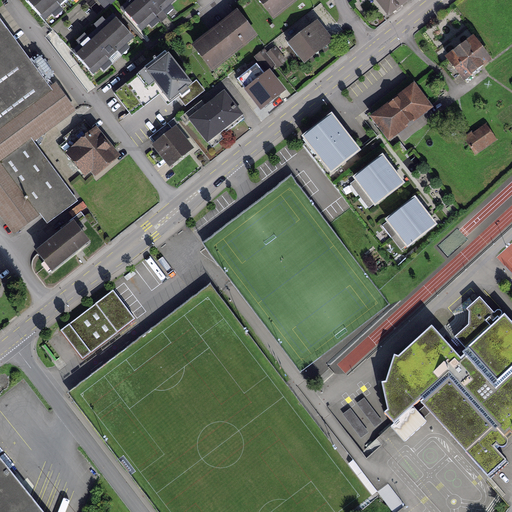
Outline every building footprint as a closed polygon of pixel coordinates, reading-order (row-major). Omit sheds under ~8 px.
[(23,0),(44,22),(52,15),(55,19),(63,11),(60,8),(69,0),(70,0),(73,3),(76,0),(23,0)] [(115,0),(96,0),(106,10),(116,1),(115,0)] [(177,0),(125,0),(127,2),(120,9),(141,33),(149,26),(152,29),(160,22),(161,23),(167,18),(166,16),(174,9),(171,6),(177,0)] [(257,0),(274,21),(299,0),(257,0)] [(374,0),(389,18),(409,1),(408,0),(374,0)] [(212,73),(258,37),(237,10),(191,46),(212,73)] [(134,38),(113,15),(106,22),(102,18),(94,26),(97,30),(88,37),(85,34),(76,42),(79,46),(71,53),(93,76),(100,69),(104,73),(129,49),(126,46),(134,38)] [(78,202),(34,143),(76,111),(56,84),(50,88),(0,20),(0,217),(14,236),(41,216),(47,225),(78,202)] [(288,44),(305,65),(334,41),(318,20),(288,44)] [(474,37),(445,59),(464,83),(493,61),(474,37)] [(268,53),(266,54),(277,66),(275,68),(276,69),(283,66),(287,60),(276,46),(268,53)] [(268,53),(265,49),(256,56),(269,72),(275,68),(277,66),(266,54),(268,53)] [(189,89),(193,85),(192,84),(169,55),(168,56),(165,53),(144,69),(145,71),(115,95),(132,116),(159,94),(168,105),(178,98),(180,96),(182,99),(191,92),(189,89)] [(235,80),(250,99),(272,82),(257,62),(235,80)] [(180,96),(178,98),(186,107),(205,92),(197,81),(192,84),(193,85),(189,89),(191,92),(182,99),(180,96)] [(415,84),(370,118),(389,143),(434,108),(415,84)] [(187,120),(207,145),(209,143),(213,148),(224,139),(220,135),(244,116),(224,91),(187,120)] [(302,139),(331,176),(361,153),(332,115),(302,139)] [(179,123),(175,118),(168,124),(172,129),(179,123)] [(65,155),(94,131),(85,120),(63,138),(66,142),(59,147),(65,155)] [(154,144),(173,130),(172,129),(168,124),(150,138),(154,144)] [(471,132),(462,138),(476,156),(497,141),(486,125),(473,134),(471,132)] [(170,169),(195,149),(176,127),(173,130),(154,144),(152,147),(170,169)] [(95,178),(121,157),(97,128),(94,131),(65,155),(85,178),(91,173),(95,178)] [(383,156),(353,179),(355,183),(351,186),(369,209),(373,206),(375,209),(406,185),(383,156)] [(415,198),(385,221),(386,223),(383,227),(401,251),(405,248),(408,250),(438,227),(415,198)] [(73,222),(35,253),(37,255),(52,273),(90,243),(73,222)] [(275,366),(211,285),(141,339),(204,420),(275,366)] [(60,332),(83,361),(135,320),(113,291),(60,332)] [(385,415),(394,426),(414,409),(420,403),(491,481),(509,463),(495,448),(497,446),(502,449),(506,447),(508,443),(506,438),(510,434),(511,435),(511,323),(505,316),(500,321),(499,320),(502,317),(502,314),(499,312),(497,312),(494,314),(480,298),(466,310),(469,313),(468,326),(455,338),(466,351),(462,355),(464,357),(461,360),(432,328),(399,358),(394,357),(386,384),(382,385),(387,413),(385,415)] [(204,420),(141,339),(69,393),(134,474),(204,420)] [(391,429),(405,444),(427,423),(414,409),(391,429)] [(0,511),(42,511),(0,459),(0,511)]
